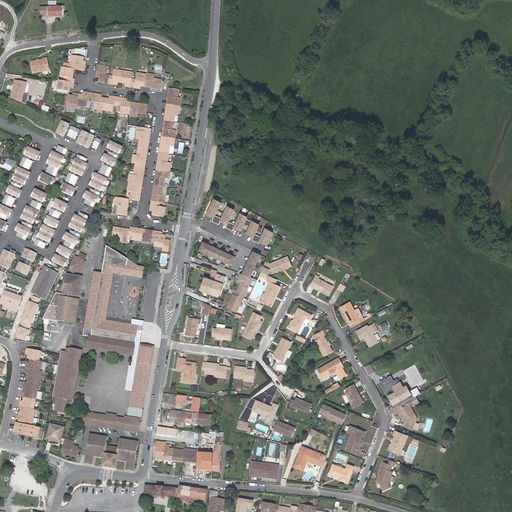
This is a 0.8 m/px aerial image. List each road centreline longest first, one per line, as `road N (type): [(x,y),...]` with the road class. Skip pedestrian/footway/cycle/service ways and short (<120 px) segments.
road 1 (track): [(511,254),(463,193),(255,105),(211,72)]
road 2 (residential): [(183,230),(144,214),(161,110),(155,97),(91,79),(99,40)]
road 3 (residential): [(357,498),(381,412),(328,309),(294,291)]
road 4 (residential): [(357,498),(142,475)]
road 5 (residential): [(294,291),(261,351),(165,344)]
road 6 (tertiary): [(211,72),(183,230)]
road 7 (tertiary): [(165,344),(142,475)]
road 8 (residential): [(211,72),(166,41),(99,40)]
